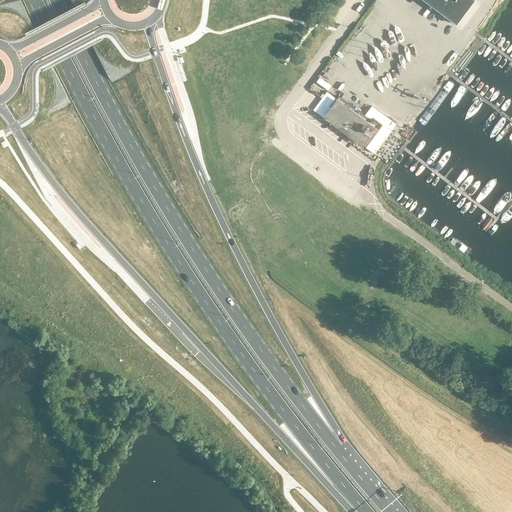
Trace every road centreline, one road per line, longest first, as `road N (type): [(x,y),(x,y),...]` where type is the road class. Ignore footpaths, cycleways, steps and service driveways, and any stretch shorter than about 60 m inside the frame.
road 1 (primary): [(35,0),(161,234),(333,479)]
road 2 (primary): [(325,434),(176,225),(54,0)]
road 3 (primary): [(0,108),(118,258),(333,479)]
road 4 (primary): [(325,434),(311,391),(204,185),(146,23)]
road 5 (unclassified): [(511,306),(279,127),(301,82),(363,0)]
